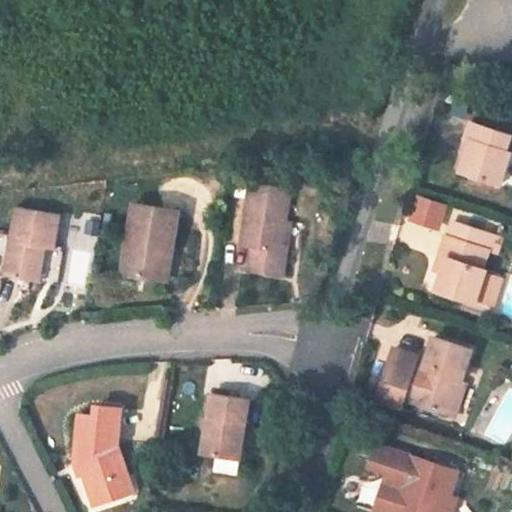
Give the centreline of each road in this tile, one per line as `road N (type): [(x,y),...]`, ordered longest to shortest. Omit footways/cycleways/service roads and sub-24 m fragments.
road 1 (residential): [(435,0),(388,124),(339,336)]
road 2 (residential): [(339,336),(182,342),(0,373)]
road 3 (residential): [(339,336),(289,511)]
road 4 (residential): [(0,398),(52,511)]
